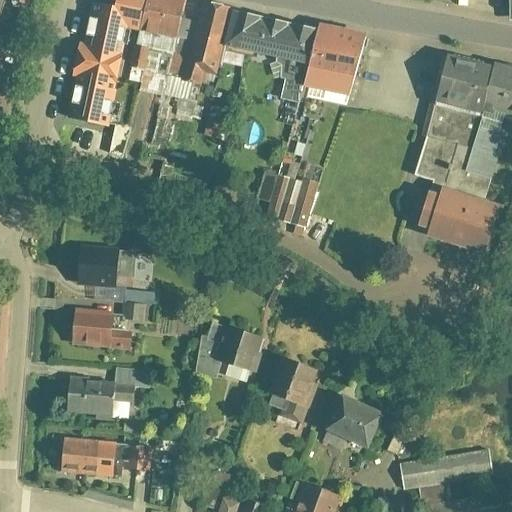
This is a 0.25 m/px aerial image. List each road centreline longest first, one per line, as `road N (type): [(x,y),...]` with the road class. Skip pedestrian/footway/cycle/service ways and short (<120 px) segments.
road 1 (residential): [(11,235),(24,294),(13,494)]
road 2 (residential): [(71,0),(11,235)]
road 3 (residential): [(329,2),(511,36)]
